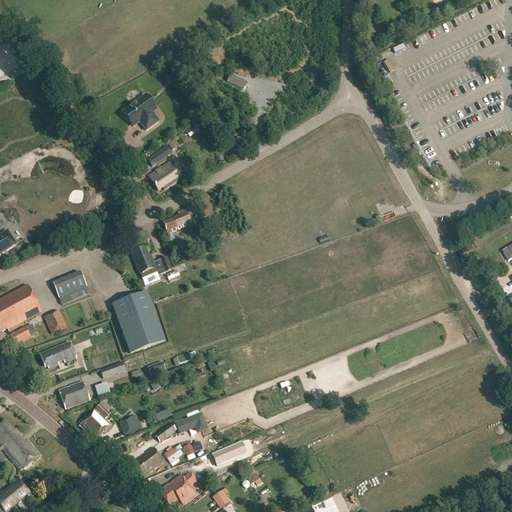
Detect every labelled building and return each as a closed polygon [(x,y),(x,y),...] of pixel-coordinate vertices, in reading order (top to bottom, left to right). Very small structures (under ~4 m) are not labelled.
[(242,82),(229,77),(226,84),(243,91),(244,89),(245,88),(247,85),(246,83),(243,82),(242,82)] [(132,127),(139,122),(146,132),(158,123),(151,113),(155,110),(146,97),(122,114),(132,127)] [(168,144),(172,150),(178,146),(174,140),(168,144)] [(146,159),(151,167),(171,154),(166,146),(146,159)] [(171,162),(147,178),(157,192),(162,189),(163,192),(182,179),(171,162)] [(179,217),(162,224),(167,235),(194,224),(188,209),(177,213),(179,217)] [(511,232),(491,245),(497,256),(502,253),(508,263),(511,260),(511,232)] [(0,254),(14,246),(15,245),(11,239),(6,241),(3,235),(0,236),(0,254)] [(155,269),(158,276),(165,273),(165,274),(171,271),(166,258),(153,264),(152,261),(150,262),(145,249),(131,255),(140,276),(155,269)] [(51,284),(61,306),(89,296),(80,272),(51,284)] [(166,277),(169,283),(179,279),(177,273),(166,277)] [(0,333),(0,334),(7,330),(8,332),(42,314),(27,286),(0,300),(0,333)] [(110,306),(128,354),(165,342),(146,293),(110,306)] [(58,311),(42,318),(50,335),(65,329),(58,311)] [(24,327),(9,335),(15,345),(29,338),(24,327)] [(45,369),(48,368),(48,371),(59,366),(58,364),(63,362),(64,364),(76,359),(70,343),(39,356),(45,369)] [(189,353),(191,361),(208,354),(205,347),(189,353)] [(177,359),(179,366),(191,362),(188,354),(177,358),(177,359)] [(121,362),(99,371),(102,380),(125,371),(121,362)] [(146,369),(149,378),(165,372),(161,363),(146,369)] [(82,383),(58,392),(65,411),(89,402),(82,383)] [(86,434),(96,443),(100,438),(99,437),(103,432),(105,433),(111,426),(104,420),(109,414),(99,405),(94,411),(93,411),(80,427),(87,433),(86,434)] [(169,411),(155,417),(157,423),(171,417),(169,411)] [(129,420),(135,433),(140,430),(135,417),(129,420)] [(20,472),(38,457),(26,442),(23,444),(19,439),(21,437),(15,430),(13,432),(4,421),(0,424),(0,445),(1,447),(0,447),(0,465),(1,467),(6,462),(0,454),(0,452),(2,451),(20,472)] [(153,435),(158,443),(175,431),(170,424),(153,435)] [(192,446),(195,454),(202,450),(199,443),(192,446)] [(212,457),(216,468),(246,455),(241,444),(212,457)] [(183,451),(186,458),(194,455),(191,448),(183,451)] [(163,463),(153,449),(145,455),(146,458),(132,468),(140,479),(163,463)] [(163,456),(167,461),(175,455),(172,450),(163,456)] [(182,506),(196,495),(189,487),(197,482),(191,474),(183,479),(181,476),(169,486),(168,485),(162,489),(165,492),(160,496),(170,508),(178,501),(182,506)] [(0,496),(0,507),(3,511),(11,511),(32,495),(20,480),(0,496)] [(225,487),(212,497),(221,508),(230,501),(226,495),(229,492),(225,487)]
